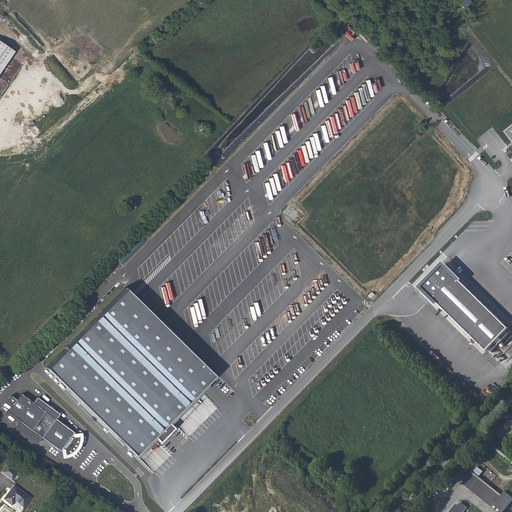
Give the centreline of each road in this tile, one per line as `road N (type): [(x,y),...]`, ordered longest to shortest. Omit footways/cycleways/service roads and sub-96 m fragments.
road 1 (unclassified): [(174,511),(494,180)]
road 2 (unclassified): [(396,511),(511,396)]
